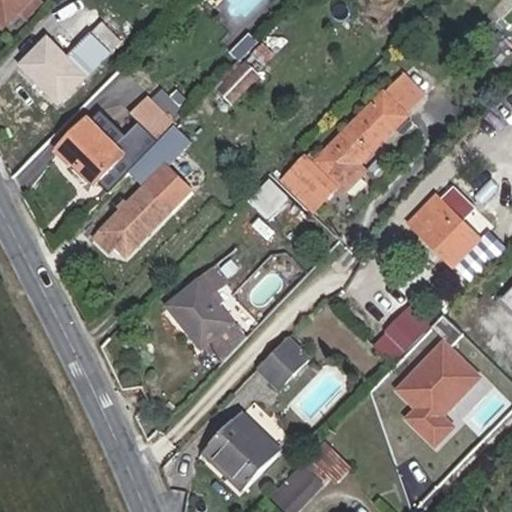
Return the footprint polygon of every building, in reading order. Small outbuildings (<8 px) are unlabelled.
[(0,0),(0,15),(7,23),(29,0),(0,0)] [(291,52),(324,19),(307,1),(274,35),(291,52)] [(62,101),(123,41),(105,23),(70,59),(51,40),(25,66),(62,101)] [(229,56),(237,65),(257,45),(249,37),(229,56)] [(235,104),(262,76),(248,62),(220,90),(235,104)] [(428,95),(407,74),(387,94),(409,115),(428,95)] [(362,165),(410,117),(386,94),(315,165),(309,158),(286,182),(316,210),(340,186),(347,192),(368,171),(362,165)] [(122,161),(132,171),(170,133),(166,129),(174,121),(150,98),(132,116),(141,124),(118,146),(93,122),(63,151),(98,186),(122,161)] [(102,229),(117,244),(128,254),(193,188),(167,163),(191,138),(178,125),(170,133),(132,171),(130,173),(144,186),(102,229)] [(294,242),(314,222),(273,181),(253,202),(294,242)] [(414,224),(456,266),(479,242),(457,219),(467,209),(453,195),(443,205),(438,200),(414,224)] [(117,244),(102,229),(96,235),(111,250),(117,244)] [(204,349),(236,325),(213,295),(226,285),(216,271),(171,306),(204,349)] [(511,292),(502,303),(511,311),(511,292)] [(408,354),(428,333),(409,315),(390,335),(408,354)] [(291,338),(260,369),(283,392),(313,361),(291,338)] [(482,378),(447,344),(401,390),(421,409),(411,419),(437,445),(455,427),(444,416),(482,378)] [(246,492),(284,453),(244,414),(206,454),(246,492)] [(338,483),(353,468),(328,443),(275,497),(289,510),(318,480),(321,483),(329,474),(338,483)]
